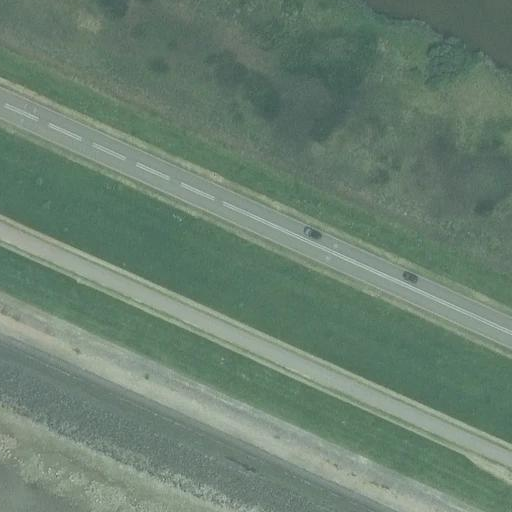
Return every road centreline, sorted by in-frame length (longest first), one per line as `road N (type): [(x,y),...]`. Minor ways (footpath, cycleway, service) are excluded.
road 1 (unclassified): [(511,453),(0,221)]
road 2 (trunk): [(511,329),(0,102)]
